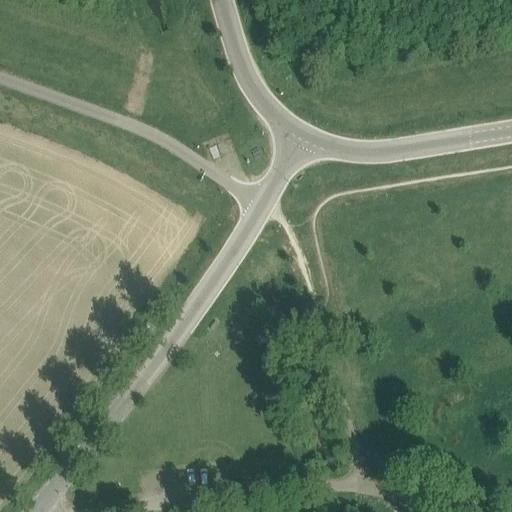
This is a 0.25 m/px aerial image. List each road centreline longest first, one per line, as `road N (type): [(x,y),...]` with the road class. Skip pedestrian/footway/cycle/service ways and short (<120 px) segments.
road 1 (tertiary): [(35,511),(142,380),(263,208)]
road 2 (unclassified): [(263,208),(171,144),(0,78)]
road 3 (unclassified): [(355,482),(121,511)]
road 4 (tertiary): [(511,130),(366,150),(304,135)]
road 5 (tertiary): [(304,135),(251,84),(223,0)]
